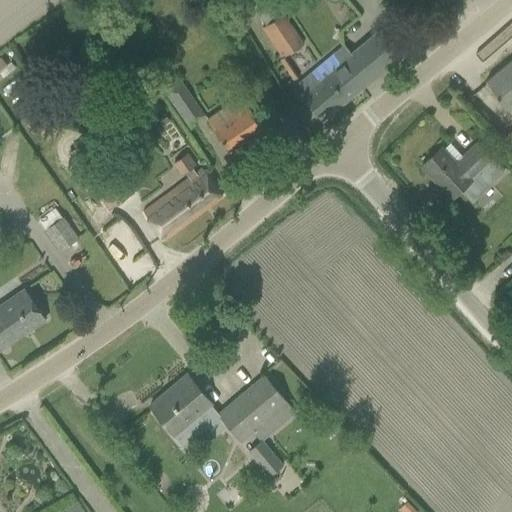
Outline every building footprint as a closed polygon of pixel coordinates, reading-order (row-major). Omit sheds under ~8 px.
[(262,30),(281,59),(303,43),(283,14),(262,30)] [(310,73),(298,84),(305,92),(300,96),(308,106),(321,121),(396,58),(383,43),(375,33),(350,54),(317,82),(310,73)] [(511,59),(484,82),(497,98),(507,110),(508,110),(511,115),(511,59)] [(192,123),(203,115),(179,81),(162,92),(187,129),(194,125),(192,123)] [(160,107),(146,86),(135,94),(144,107),(140,109),(145,117),(160,107)] [(253,115),(247,106),(240,96),(206,119),(229,152),(263,129),(262,128),(269,123),(259,110),(253,115)] [(75,146),(64,154),(74,167),(71,170),(79,182),(83,179),(104,209),(131,190),(90,135),(75,146)] [(440,148),(420,166),(450,198),(458,191),(470,204),(504,172),(492,159),(491,160),(487,155),(476,144),(461,157),(448,143),(442,149),(440,148)] [(162,240),(221,196),(201,168),(194,173),(191,168),(194,166),(186,155),(173,164),(181,175),(185,173),(188,178),(142,211),(150,224),(162,240)] [(46,229),(60,251),(77,239),(62,217),(46,229)] [(0,349),(44,319),(24,289),(0,305),(0,349)] [(149,405),(162,420),(174,435),(211,404),(186,374),(149,405)] [(218,414),(230,430),(240,441),(286,402),(276,391),(264,376),(218,414)] [(261,439),(248,450),(269,475),(282,464),(261,439)] [(77,502),(63,511),(62,511),(79,511),(83,510),(77,502)]
